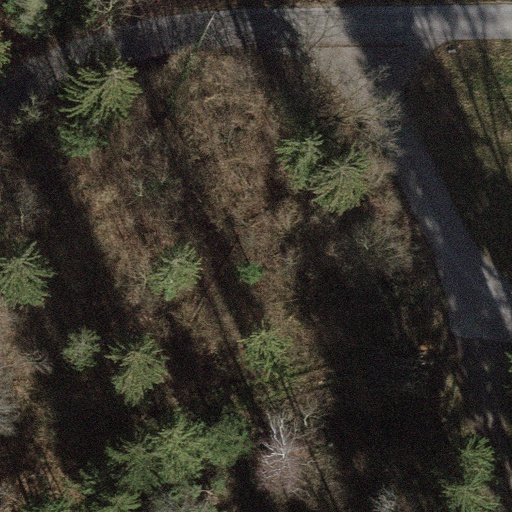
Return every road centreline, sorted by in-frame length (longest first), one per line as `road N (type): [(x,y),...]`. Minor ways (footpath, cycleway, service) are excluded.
road 1 (unclassified): [(511,21),(102,42),(0,101)]
road 2 (track): [(340,26),(486,310)]
road 3 (track): [(508,511),(475,352),(486,310)]
